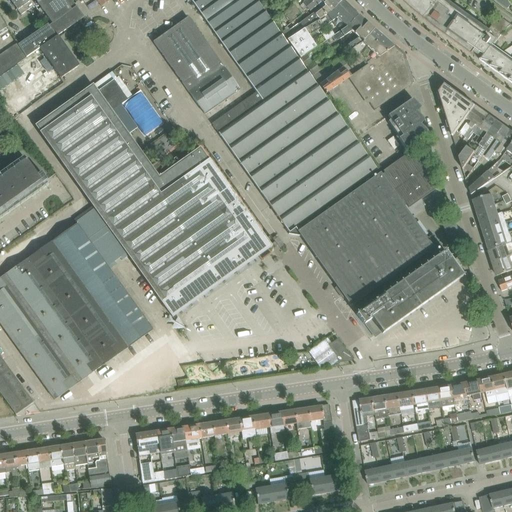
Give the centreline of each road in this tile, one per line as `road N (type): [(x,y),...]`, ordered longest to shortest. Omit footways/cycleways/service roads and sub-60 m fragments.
road 1 (residential): [(430,52),(422,65),(427,94),(509,353)]
road 2 (tertiary): [(121,417),(340,384)]
road 3 (tertiary): [(340,384),(509,353)]
road 4 (residential): [(340,384),(361,511)]
road 5 (tertiary): [(0,436),(121,417)]
